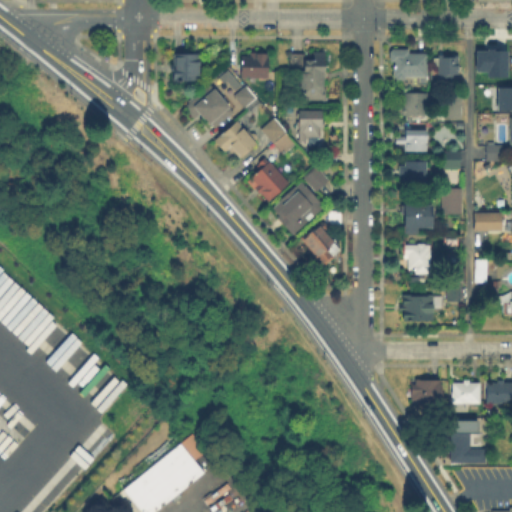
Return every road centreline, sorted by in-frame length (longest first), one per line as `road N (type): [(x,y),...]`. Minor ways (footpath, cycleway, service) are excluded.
road 1 (secondary): [(443,511),(312,314),(169,155)]
road 2 (residential): [(511,18),(136,18)]
road 3 (residential): [(336,348),(362,292),(362,0)]
road 4 (residential): [(511,350),(336,348)]
road 5 (secondary): [(32,43),(130,129)]
